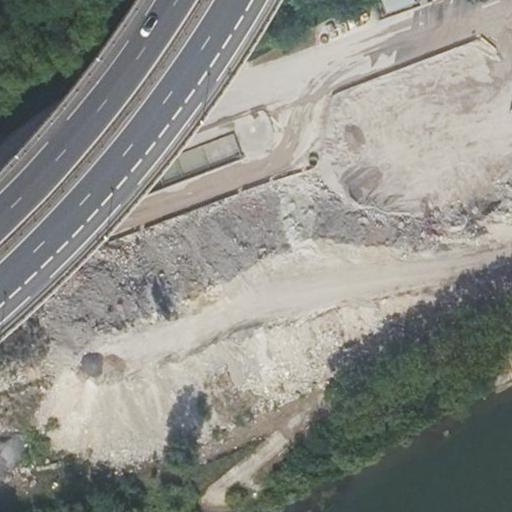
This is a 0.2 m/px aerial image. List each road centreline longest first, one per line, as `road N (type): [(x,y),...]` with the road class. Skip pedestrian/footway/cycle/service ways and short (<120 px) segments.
road 1 (unclassified): [(0,177),(493,2)]
road 2 (primary): [(0,273),(90,179),(223,0)]
road 3 (primary): [(166,0),(74,122),(0,200)]
